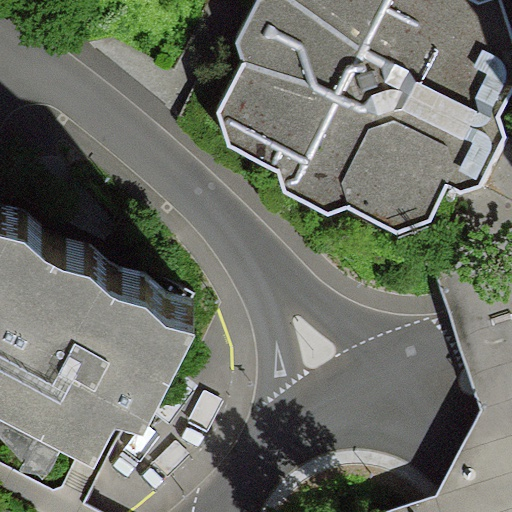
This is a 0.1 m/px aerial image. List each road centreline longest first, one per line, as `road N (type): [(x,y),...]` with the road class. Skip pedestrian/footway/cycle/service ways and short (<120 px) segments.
road 1 (residential): [(243,238),(186,174),(0,42)]
road 2 (residential): [(243,238),(348,397)]
road 3 (tertiary): [(510,511),(503,486),(473,444),(439,420),(384,399)]
road 4 (tertiary): [(511,320),(433,343),(384,399)]
road 5 (tertiary): [(348,397),(265,452),(233,498)]
